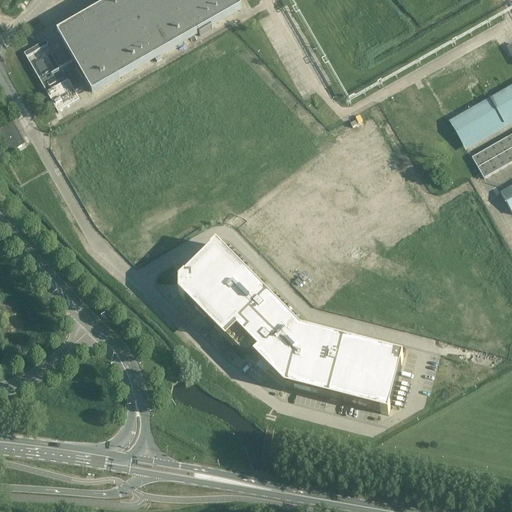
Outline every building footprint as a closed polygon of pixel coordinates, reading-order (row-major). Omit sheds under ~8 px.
[(117,0),(97,12),(96,11),(84,18),(84,19),(57,35),(77,70),(76,71),(83,83),(86,81),(94,95),(199,35),(200,37),(212,30),(211,28),(242,11),(235,0),(117,0)] [(68,80),(46,93),(58,113),(80,100),(68,80)] [(511,83),(446,121),(463,151),(511,122),(511,83)] [(12,123),(0,129),(0,143),(7,155),(24,145),(12,123)] [(511,136),(472,159),(484,180),(511,163),(511,136)] [(185,278),(179,284),(180,285),(180,287),(180,293),(180,294),(179,296),(185,302),(185,301),(190,307),(194,310),(199,316),(203,319),(213,330),(217,334),(223,339),(225,341),(242,359),(253,359),(256,359),(258,359),(263,365),(266,368),(286,388),(286,389),(327,400),(329,401),(337,403),(340,403),(381,414),(388,417),(390,409),(390,408),(401,367),(403,359),(396,357),(395,357),(393,357),(355,347),(352,346),(344,344),(341,343),(301,333),(298,330),(268,299),(266,297),(260,291),(257,288),(250,281),(246,277),(243,274),(241,272),(222,253),(223,253),(217,247),(211,252),(212,253),(188,276),(186,278),(185,279),(185,278)]
